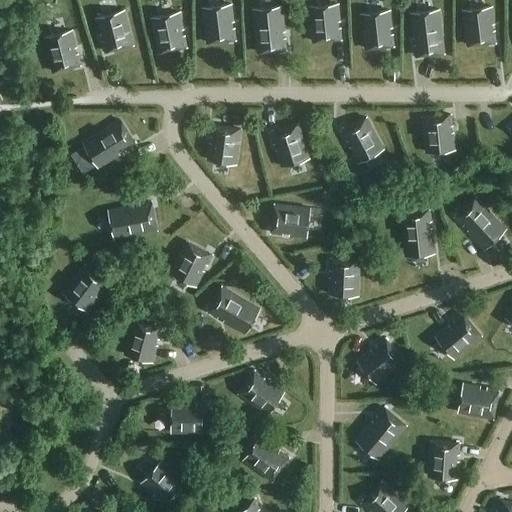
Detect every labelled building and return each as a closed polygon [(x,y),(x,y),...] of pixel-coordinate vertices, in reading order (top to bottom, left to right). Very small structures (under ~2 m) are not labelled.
[(313,41),(342,39),(341,28),(338,28),(337,21),(340,21),(338,4),(309,7),(313,41)] [(207,43),(236,39),(234,28),(232,28),(231,22),(234,22),(232,5),(205,8),(206,18),(204,18),(207,43)] [(258,52),(287,49),(285,38),(283,38),(282,32),(285,31),(282,7),(253,10),(258,52)] [(467,45),(496,42),(495,30),(492,31),(491,24),(494,24),(492,7),(466,10),(467,21),(464,21),(467,45)] [(416,56),(445,52),(440,10),(411,13),(414,38),(416,38),(417,44),(414,45),(416,56)] [(105,52),(133,44),(124,11),(96,18),(101,35),(103,34),(105,40),(102,41),(105,52)] [(361,14),(365,49),(394,45),(393,34),(390,34),(389,28),(392,28),(390,11),(361,14)] [(158,52),(187,47),(185,36),(182,36),(181,30),(183,29),(180,13),(151,18),(158,52)] [(44,38),(52,72),(81,64),(78,54),(75,54),(74,48),(76,47),(72,31),(44,38)] [(451,115),(422,118),(426,152),(455,149),(453,132),(450,133),(450,126),(453,126),(451,115)] [(358,162),(383,149),(367,118),(341,131),(347,141),(349,140),(352,146),(350,147),(358,162)] [(135,145),(120,120),(84,142),(99,167),(120,154),(119,152),(124,148),(126,151),(135,145)] [(299,124),(271,133),(274,144),(277,143),(279,149),(276,150),(282,166),(309,157),(299,124)] [(241,129),(212,125),(211,136),(214,137),(213,143),(210,143),(208,160),(236,164),(241,129)] [(468,231),(485,249),(506,229),(477,198),(455,218),(463,226),(465,224),(470,229),(468,231)] [(157,230),(151,202),(140,204),(141,207),(134,208),(134,205),(109,210),(115,239),(157,230)] [(310,208),(275,204),(272,233),(283,234),(283,232),(290,232),(289,235),(306,237),(310,208)] [(401,213),(405,256),(434,253),(432,228),(429,228),(428,222),(431,222),(430,210),(401,213)] [(212,255),(186,242),(170,272),(196,286),(204,271),(202,269),(205,264),(207,265),(212,255)] [(329,294),(358,295),(360,261),(330,259),(330,271),(333,271),(333,277),(330,277),(329,294)] [(108,283),(85,265),(64,293),(87,310),(97,297),(95,295),(99,290),(101,291),(108,283)] [(260,308),(223,287),(208,312),(218,318),(219,315),(225,318),(224,321),(245,333),(260,308)] [(481,336),(463,314),(454,321),(456,323),(451,327),(449,325),(436,336),(454,358),(481,336)] [(134,320),(125,354),(153,362),(157,345),(155,344),(156,338),(159,339),(162,328),(134,320)] [(376,383),(403,361),(385,339),(376,346),(378,348),(373,352),(371,350),(358,361),(376,383)] [(267,415),(284,391),(271,381),(269,383),(264,379),(265,377),(256,371),(239,394),(267,415)] [(459,412),(493,419),(498,390),(487,388),(487,391),(480,389),(481,387),(464,384),(459,412)] [(190,404),(173,403),(172,433),(207,434),(208,404),(196,404),(196,407),(190,407),(190,404)] [(356,440),(379,459),(406,426),(384,407),(377,416),(379,418),(375,423),(372,421),(356,440)] [(243,460),(272,481),(289,457),(279,450),(278,453),(273,449),(274,447),(260,437),(243,460)] [(428,476),(457,478),(459,461),(456,461),(456,454),(459,454),(460,443),(431,441),(428,476)] [(187,485),(161,462),(142,483),(154,495),(156,493),(161,497),(159,499),(167,507),(187,485)] [(255,470),(249,477),(264,490),(270,483),(255,470)] [(383,482),(362,503),(370,511),(372,509),(375,511),(402,511),(407,507),(383,482)] [(228,508),(229,511),(257,511),(257,510),(259,509),(256,499),(228,508)] [(511,511),(511,502),(499,499),(496,510),(499,511),(498,511),(511,511)]
